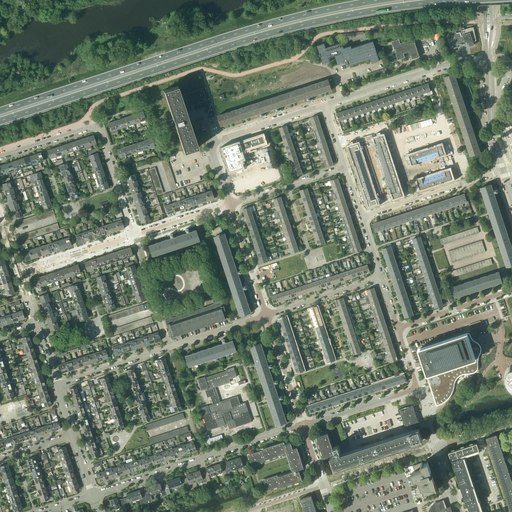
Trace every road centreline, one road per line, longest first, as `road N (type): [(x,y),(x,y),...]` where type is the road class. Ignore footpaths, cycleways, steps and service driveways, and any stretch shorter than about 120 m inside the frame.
road 1 (trunk): [(0,121),(306,23),(448,0)]
road 2 (trunk): [(379,0),(265,25),(0,110)]
road 3 (residential): [(92,494),(303,424)]
road 4 (residential): [(55,383),(266,314)]
road 5 (residential): [(136,234),(98,127),(0,156)]
road 6 (residential): [(343,98),(488,60)]
road 7 (residential): [(361,216),(503,170)]
road 8 (residential): [(19,273),(136,234)]
